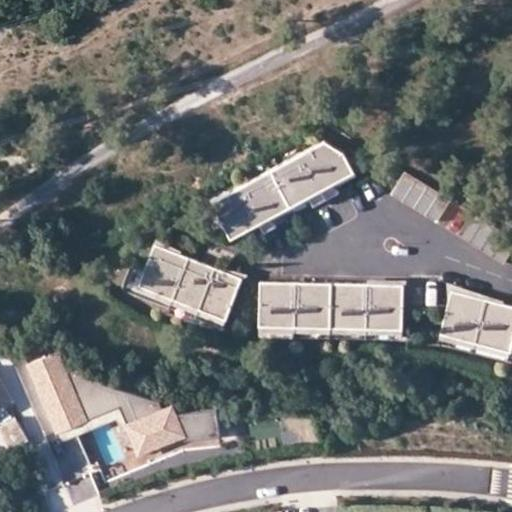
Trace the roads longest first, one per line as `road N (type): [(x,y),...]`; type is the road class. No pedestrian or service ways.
road 1 (residential): [(511,482),(312,477),(151,511)]
road 2 (unclassified): [(0,226),(131,132),(294,49)]
